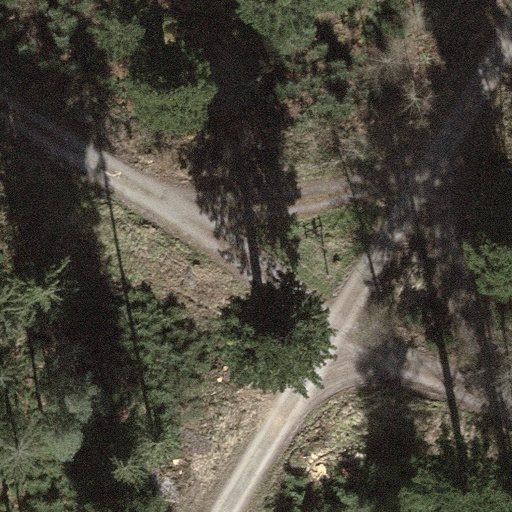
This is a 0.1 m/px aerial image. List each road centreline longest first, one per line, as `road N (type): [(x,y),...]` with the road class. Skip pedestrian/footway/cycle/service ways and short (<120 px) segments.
road 1 (track): [(0,105),(343,321),(511,412)]
road 2 (track): [(229,511),(511,38)]
road 3 (track): [(153,198),(238,208),(311,200),(406,168),(452,138)]
road 4 (track): [(511,388),(476,334),(456,284),(445,187),(452,138)]
